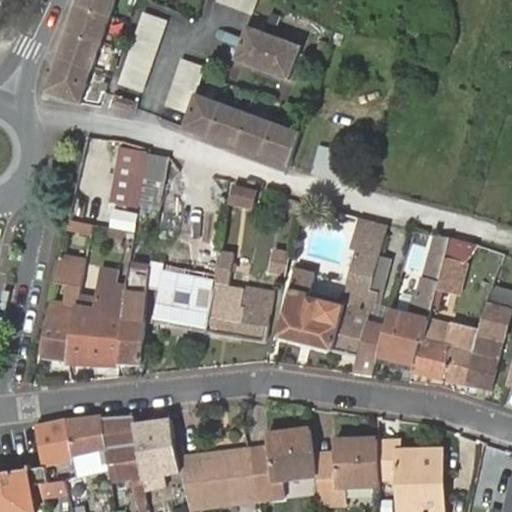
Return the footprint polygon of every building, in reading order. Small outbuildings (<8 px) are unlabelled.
[(80,106),(117,0),(78,0),(44,100),(80,106)] [(214,0),(213,3),(250,16),(255,0),(214,0)] [(142,14),(118,86),(139,93),(163,21),(142,14)] [(269,74),(281,40),(247,27),(235,61),(269,74)] [(290,81),(302,47),(281,40),(269,74),(290,81)] [(188,114),(195,95),(204,68),(183,62),(168,108),(188,114)] [(195,133),(208,99),(195,95),(188,114),(183,129),(195,133)] [(134,115),(137,106),(115,98),(110,111),(134,115)] [(243,150),(255,116),(208,99),(195,133),(243,150)] [(290,167),(300,132),(255,116),(243,150),(290,167)] [(334,143),(321,139),(314,165),(326,169),(334,143)] [(351,149),(338,145),(331,169),(343,173),(351,149)] [(116,205),(126,151),(120,149),(109,204),(116,205)] [(147,154),(126,151),(116,205),(137,209),(147,154)] [(258,194),(234,187),(231,195),(236,197),(234,206),(253,212),(258,194)] [(317,206),(305,203),(303,212),(314,215),(317,206)] [(385,235),(388,225),(361,218),(354,245),(363,248),(360,258),(348,304),(308,293),(312,272),(299,268),(283,334),(335,349),(343,319),(351,321),(361,286),(371,288),(378,263),(385,235)] [(399,311),(393,309),(388,328),(380,361),(416,371),(430,320),(438,293),(447,261),(452,242),(437,238),(420,297),(415,315),(399,311)] [(158,247),(138,242),(128,302),(122,365),(143,366),(152,282),(158,247)] [(472,247),(452,242),(447,261),(438,293),(462,300),(468,267),(469,263),(480,248),(472,247)] [(237,254),(221,250),(219,263),(210,331),(271,342),(276,290),(233,282),(237,254)] [(273,270),(289,274),(294,254),(278,250),(273,270)] [(87,260),(61,254),(56,283),(81,288),(87,260)] [(156,321),(210,331),(219,263),(205,260),(201,285),(164,278),(156,321)] [(81,309),(72,363),(122,365),(128,302),(115,299),(120,265),(107,263),(100,304),(82,302),(81,309)] [(511,268),(505,266),(494,303),(511,308),(511,268)] [(371,291),(371,288),(361,286),(351,321),(343,319),(335,349),(364,358),(373,324),(376,312),(365,309),(371,291)] [(381,294),(371,291),(365,309),(376,312),(381,294)] [(404,293),(399,311),(415,315),(420,297),(404,293)] [(53,302),(44,357),(72,363),(81,309),(53,302)] [(511,308),(494,303),(484,335),(469,386),(491,392),(511,323),(511,308)] [(430,320),(416,371),(444,379),(456,332),(457,327),(430,320)] [(364,358),(360,373),(377,375),(380,361),(388,328),(373,324),(364,358)] [(456,332),(444,379),(469,386),(484,335),(457,327),(456,332)] [(151,498),(146,471),(137,425),(136,416),(103,419),(111,462),(115,485),(139,481),(144,511),(145,511),(153,509),(151,498)] [(111,462),(103,419),(72,422),(76,448),(79,467),(111,462)] [(137,425),(146,471),(160,468),(162,464),(164,459),(183,456),(176,419),(137,425)] [(76,448),(72,422),(71,420),(39,425),(43,454),(76,448)] [(254,458),(262,498),(287,495),(286,477),(318,474),(317,465),(316,457),(312,429),(268,435),(270,448),(271,456),(254,458)] [(318,474),(322,507),(349,506),(349,488),(381,487),(381,481),(380,444),(380,442),(338,442),(338,457),(339,465),(317,465),(318,474)] [(380,444),(381,481),(400,480),(401,511),(443,511),(440,451),(400,451),(400,444),(380,444)] [(253,452),(254,458),(271,456),(270,448),(252,450),(253,452)] [(194,509),(262,498),(254,458),(253,452),(184,462),(189,486),(193,507),(194,509)] [(162,464),(160,468),(184,462),(183,456),(164,459),(162,464)] [(316,457),(317,465),(339,465),(338,457),(316,457)] [(0,474),(0,511),(34,511),(34,504),(46,502),(43,487),(57,485),(56,479),(49,481),(46,468),(32,469),(0,474)] [(511,511),(511,479),(504,511),(500,511),(494,510),(493,511),(511,511)]
